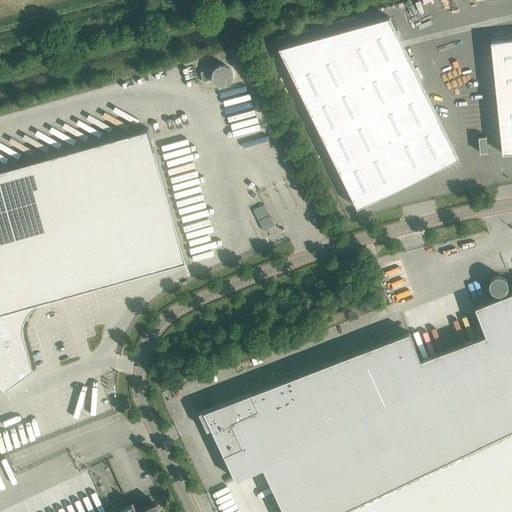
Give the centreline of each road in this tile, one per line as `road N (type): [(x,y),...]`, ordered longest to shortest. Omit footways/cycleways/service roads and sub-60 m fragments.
road 1 (unclassified): [(511,204),(338,246),(200,299),(157,327),(140,361),(141,401),(192,511)]
road 2 (unknown): [(219,479),(185,406),(422,303),(438,280),(417,225)]
